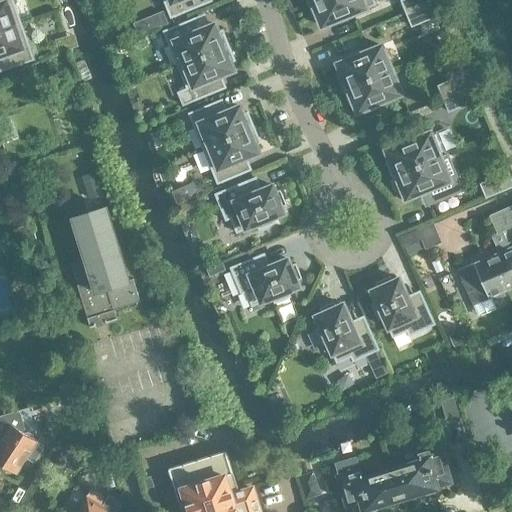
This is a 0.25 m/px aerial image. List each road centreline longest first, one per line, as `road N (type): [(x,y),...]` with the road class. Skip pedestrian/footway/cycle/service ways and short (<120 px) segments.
road 1 (residential): [(338,187),(320,203),(320,240),(338,256),(363,258),(383,244),(391,221),(382,197),(348,184)]
road 2 (residential): [(338,187),(264,0)]
